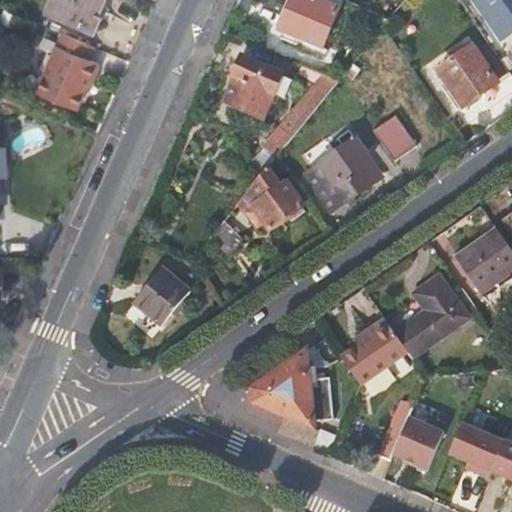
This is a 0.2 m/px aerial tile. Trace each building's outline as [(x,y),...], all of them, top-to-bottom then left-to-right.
[(99,13),(104,0),(53,0),(49,11),(95,32),(102,15),(99,13)] [(343,7),(326,0),(292,0),(280,27),(326,46),(343,7)] [(511,0),(476,0),(504,41),(511,35),(511,0)] [(80,102),(87,86),(91,75),(96,78),(102,62),(90,56),(96,44),(84,39),(62,30),(39,84),(80,102)] [(465,108),(502,81),(474,43),(438,69),(465,108)] [(225,99),(266,116),(285,72),(245,55),(225,99)] [(293,109),(263,147),(279,154),(279,153),(320,102),(340,79),(340,78),(323,71),(293,109)] [(91,88),(96,78),(91,75),(87,86),(91,88)] [(341,115),(357,103),(340,79),(320,102),(279,153),(293,172),(322,152),(316,142),(341,115)] [(399,115),(376,130),(398,161),(420,146),(399,115)] [(372,179),(381,172),(357,138),(307,173),(333,211),(374,184),(372,179)] [(236,180),(249,190),(270,164),(279,154),(263,147),(236,180)] [(285,186),(270,164),(249,190),(241,200),(259,228),(267,223),(272,230),(307,206),(291,182),(285,186)] [(247,246),(223,222),(211,237),(234,260),(247,246)] [(482,292),(511,271),(511,248),(497,228),(457,258),(482,292)] [(135,302),(162,326),(196,288),(168,265),(135,302)] [(426,311),(396,332),(408,349),(414,357),(469,318),(440,275),(416,293),(426,311)] [(358,346),(342,357),(361,383),(408,349),(396,332),(386,318),(355,341),(358,346)] [(309,347),(253,388),(254,401),(316,427),(315,420),(336,419),(331,377),(314,378),(312,368),(310,350),(309,347)] [(315,347),(310,350),(312,368),(330,367),(327,362),(326,362),(315,347)] [(506,368),(511,363),(511,357),(508,351),(499,358),(506,368)] [(379,454),(391,459),(393,454),(409,416),(412,410),(401,404),(379,454)] [(409,416),(393,454),(414,463),(413,464),(427,471),(444,432),(409,416)] [(493,470),(506,440),(464,421),(450,452),(478,464),(475,471),(490,477),(493,470)] [(506,440),(493,470),(511,478),(511,441),(507,439),(506,440)]
